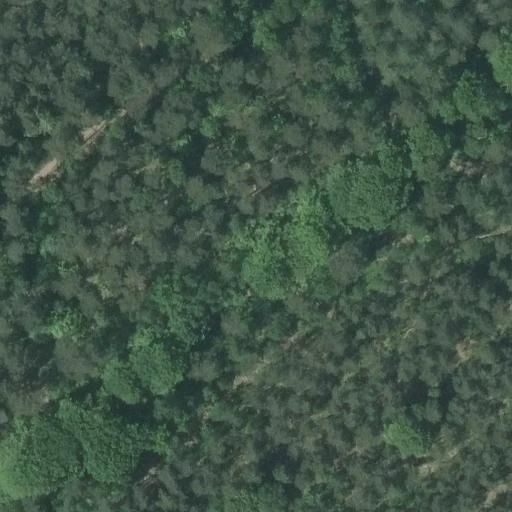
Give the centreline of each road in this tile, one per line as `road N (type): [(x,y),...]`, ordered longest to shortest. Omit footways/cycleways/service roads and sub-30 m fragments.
road 1 (track): [(0,488),(511,59)]
road 2 (unknown): [(511,147),(440,207),(388,162),(321,0)]
road 3 (unknown): [(236,0),(0,186)]
